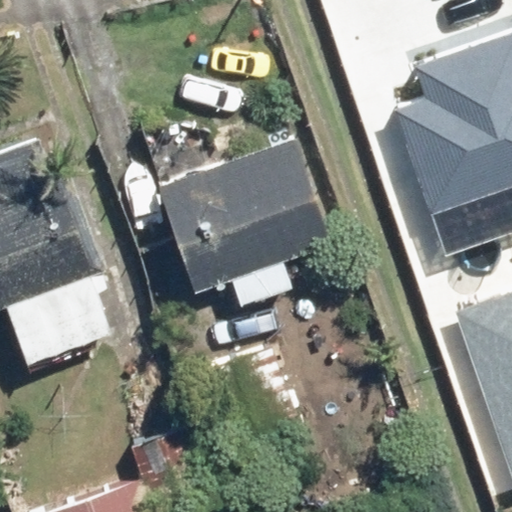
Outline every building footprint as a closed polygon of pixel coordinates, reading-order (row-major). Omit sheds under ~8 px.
[(511,12),(416,47),(428,81),(396,93),(435,201),(484,184),(489,197),(511,188),(511,12)] [(207,130),(201,112),(185,118),(180,103),(142,116),(194,274),(232,262),(241,290),(297,272),(289,247),(338,231),(304,125),(253,142),(245,117),(207,130)] [(0,290),(10,288),(29,349),(128,318),(66,119),(0,139),(0,290)] [(511,265),(455,283),(511,466),(511,265)] [(274,337),(199,362),(223,433),(298,407),(274,337)] [(143,462),(54,500),(59,511),(179,511),(222,494),(189,417),(134,440),(143,462)]
